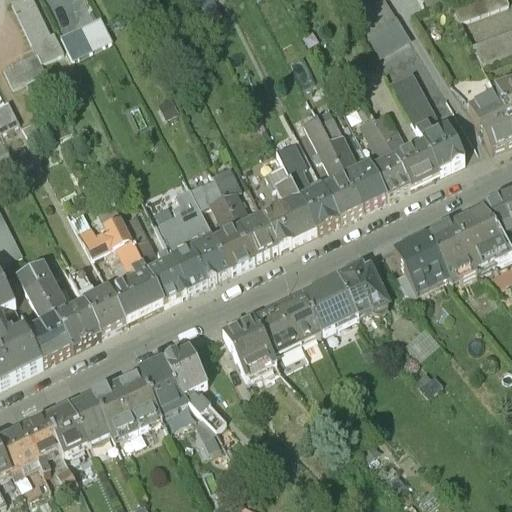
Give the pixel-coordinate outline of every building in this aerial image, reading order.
[(448,0),(426,0),(431,10),(449,1),(448,0)] [(503,0),(463,0),(448,6),(459,27),(507,9),(503,0)] [(50,38),(32,1),(10,9),(35,59),(39,68),(63,56),(54,36),(50,38)] [(80,31),(59,41),(71,65),(91,55),(80,31)] [(511,34),(471,51),(482,72),(511,60),(511,34)] [(35,59),(3,74),(13,93),(26,87),(44,78),(39,68),(35,59)] [(394,69),(381,76),(384,82),(397,75),(394,69)] [(44,78),(26,87),(42,118),(60,110),(44,78)] [(511,91),(495,98),(497,101),(511,131),(511,91)] [(420,117),(407,93),(394,101),(408,124),(419,118),(420,117)] [(491,160),(511,152),(511,131),(497,101),(468,116),(491,160)] [(171,106),(157,113),(165,129),(179,122),(171,106)] [(8,109),(0,113),(0,139),(19,129),(8,109)] [(419,118),(408,124),(414,136),(426,130),(419,118)] [(40,123),(21,133),(30,151),(50,142),(50,141),(40,123)] [(333,125),(320,132),(329,150),(342,144),(333,125)] [(386,125),(374,131),(379,139),(390,132),(386,125)] [(317,156),(329,150),(320,132),(317,128),(306,134),(317,156)] [(373,128),(361,135),(366,145),(379,139),(374,131),(373,128)] [(448,137),(434,144),(426,130),(414,136),(421,149),(422,149),(439,183),(465,171),(448,137)] [(419,154),(407,160),(390,132),(379,139),(410,197),(435,185),(419,154)] [(410,197),(379,139),(366,145),(379,168),(384,171),(372,178),(387,208),(410,197)] [(342,144),(329,150),(334,160),(347,154),(344,148),(342,144)] [(329,150),(317,156),(320,163),(321,167),(334,160),(329,150)] [(277,162),(284,176),(287,183),(298,178),(300,180),(306,177),(294,154),(277,162)] [(370,175),(356,181),(356,174),(347,154),(334,160),(346,186),(364,220),(387,208),(372,178),(370,175)] [(10,162),(15,172),(26,166),(20,156),(10,162)] [(8,159),(0,163),(0,188),(19,179),(15,172),(10,162),(8,159)] [(346,186),(334,160),(321,167),(332,187),(337,190),(322,197),(341,231),(364,220),(346,186)] [(211,185),(214,190),(223,208),(236,202),(241,199),(229,176),(211,185)] [(284,176),(266,185),(274,200),(277,198),(291,191),(287,183),(284,176)] [(322,197),(309,203),(309,197),(300,180),(298,178),(287,183),(291,191),(300,208),(317,242),(341,231),(322,197)] [(214,190),(195,199),(205,218),(211,214),(223,208),(214,190)] [(291,191),(277,198),(282,209),(288,213),(272,221),(273,221),(262,226),(279,260),(317,242),(300,208),(291,191)] [(205,218),(195,199),(190,202),(200,220),(205,218)] [(215,249),(200,220),(190,202),(190,201),(178,206),(182,215),(173,220),(177,227),(193,259),(192,259),(209,294),(232,283),(215,249)] [(236,202),(223,208),(230,221),(242,215),(236,202)] [(511,202),(499,207),(511,238),(511,237),(511,202)] [(223,208),(211,214),(218,228),(230,222),(230,221),(223,208)] [(111,216),(98,224),(99,226),(104,237),(104,236),(120,228),(113,213),(111,214),(111,216)] [(279,260),(262,226),(249,233),(249,227),(242,215),(230,221),(230,222),(256,271),(279,260)] [(481,216),(452,230),(475,278),(493,269),(494,272),(511,263),(511,261),(509,257),(481,216)] [(0,221),(0,272),(16,264),(21,262),(0,221)] [(88,232),(82,222),(71,229),(85,255),(97,249),(88,232)] [(256,271),(230,222),(218,228),(224,239),(228,243),(215,249),(232,283),(256,271)] [(104,237),(99,226),(88,232),(97,249),(107,244),(104,236),(104,237)] [(192,259),(193,259),(177,227),(157,236),(172,269),(171,270),(188,304),(209,294),(192,259)] [(120,228),(104,236),(107,244),(124,235),(120,228)] [(136,229),(124,235),(131,250),(134,256),(147,250),(136,229)] [(452,230),(425,244),(445,286),(446,288),(456,283),(459,289),(476,281),(475,278),(452,230)] [(97,249),(85,255),(92,269),(104,263),(115,258),(131,250),(124,235),(107,244),(97,249)] [(425,244),(393,260),(403,282),(414,303),(445,286),(425,244)] [(131,250),(115,258),(118,264),(134,256),(131,250)] [(147,250),(134,256),(140,268),(153,262),(147,250)] [(134,256),(118,264),(125,277),(140,268),(134,256)] [(115,258),(104,263),(121,295),(135,287),(133,284),(127,282),(125,277),(118,264),(115,258)] [(171,270),(156,277),(157,270),(153,262),(140,268),(164,315),(188,304),(171,270)] [(121,295),(109,300),(127,333),(164,315),(140,268),(125,277),(127,282),(133,284),(135,287),(121,295)] [(48,284),(42,272),(29,279),(37,294),(45,307),(57,301),(48,284)] [(74,283),(69,275),(64,278),(69,286),(74,283)] [(387,313),(369,276),(363,279),(361,275),(338,286),(354,320),(363,316),(366,323),(371,320),(383,324),(387,313)] [(17,285),(25,300),(37,294),(29,279),(17,285)] [(74,283),(69,286),(74,296),(87,289),(82,279),(74,283)] [(56,280),(48,284),(57,301),(67,321),(75,317),(56,280)] [(414,303),(403,282),(393,287),(404,310),(415,305),(414,303)] [(0,344),(8,341),(0,326),(0,323),(15,316),(11,308),(0,285),(0,344)] [(338,286),(302,303),(319,338),(354,320),(338,286)] [(109,300),(94,307),(93,301),(87,289),(74,296),(83,313),(101,346),(127,333),(109,300)] [(37,294),(25,300),(33,314),(45,308),(45,307),(37,294)] [(25,300),(11,308),(15,316),(19,323),(34,316),(33,314),(25,300)] [(75,317),(67,321),(57,301),(45,307),(45,308),(54,326),(55,327),(73,359),(101,346),(83,313),(75,317)] [(319,338),(302,303),(277,316),(286,335),(290,333),(300,354),(321,343),(319,338)] [(54,326),(45,308),(33,314),(34,316),(40,328),(44,332),(28,340),(44,372),(44,373),(73,359),(55,327),(54,326)] [(286,335),(277,316),(254,327),(273,367),(300,354),(290,333),(286,335)] [(273,367),(254,327),(222,343),(245,389),(260,382),(266,395),(275,390),(274,387),(282,383),(280,381),(273,367)] [(0,344),(0,393),(44,372),(28,340),(27,338),(15,344),(13,339),(8,341),(0,344)] [(425,341),(408,352),(417,363),(435,353),(425,341)] [(207,394),(190,359),(178,365),(178,364),(164,371),(165,371),(182,407),(188,413),(200,425),(210,415),(201,406),(199,409),(192,402),(207,394)] [(182,407),(165,371),(140,383),(161,426),(188,413),(182,407)] [(140,382),(92,405),(111,445),(112,449),(126,442),(128,446),(162,430),(161,426),(140,383),(140,382)] [(111,445),(92,405),(68,416),(86,454),(87,456),(111,445)] [(226,432),(210,415),(200,425),(216,441),(222,436),(226,432)] [(86,454),(68,416),(45,427),(60,460),(63,465),(86,454)] [(60,460),(45,427),(22,438),(38,472),(41,478),(47,475),(43,468),(60,460)] [(22,438),(0,447),(0,456),(12,482),(15,489),(26,484),(23,479),(38,472),(22,438)] [(0,456),(0,487),(12,482),(0,456)] [(68,476),(57,482),(65,498),(78,492),(70,479),(68,476)]
